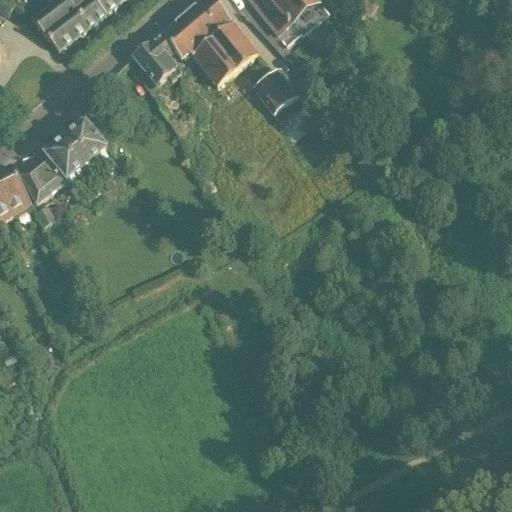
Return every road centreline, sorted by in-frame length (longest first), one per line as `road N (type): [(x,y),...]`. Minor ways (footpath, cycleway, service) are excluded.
road 1 (tertiary): [(0,167),(185,0)]
road 2 (track): [(511,405),(315,511)]
